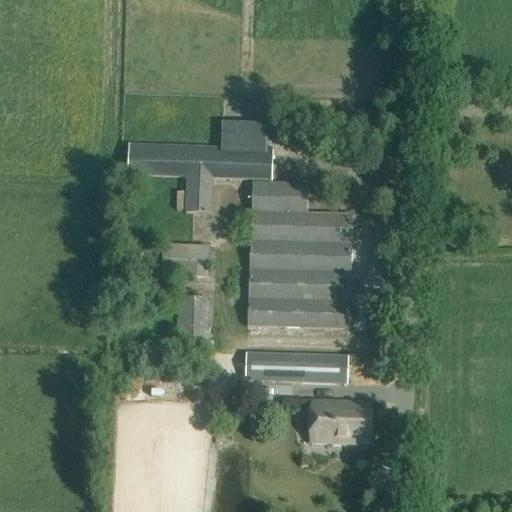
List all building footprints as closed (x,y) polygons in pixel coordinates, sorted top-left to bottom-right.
[(211,216),(212,181),(272,183),(273,153),(128,148),(127,178),(187,181),(185,216),(211,216)] [(348,333),(352,218),(307,216),(308,187),(252,186),(247,330),(348,333)] [(162,247),(161,278),(208,280),(210,250),(162,247)] [(208,300),(180,300),(178,347),(206,348),(208,300)] [(246,356),(245,383),(346,386),(347,359),(246,356)] [(311,404),(310,446),(368,447),(369,406),(311,404)]
